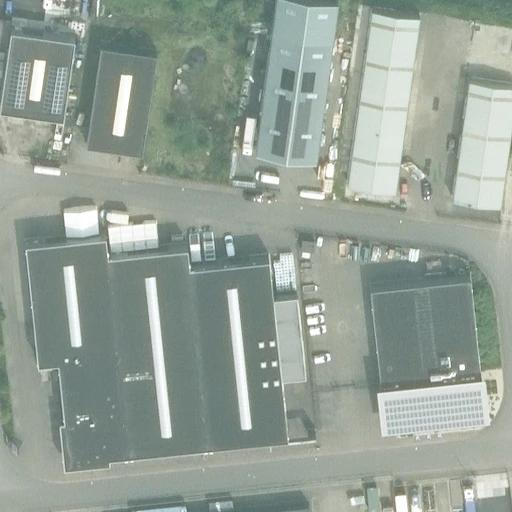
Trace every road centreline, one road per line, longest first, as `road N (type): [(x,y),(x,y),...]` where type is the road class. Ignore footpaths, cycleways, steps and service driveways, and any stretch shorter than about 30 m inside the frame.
road 1 (unclassified): [(0,180),(338,214),(489,238),(504,264),(511,324)]
road 2 (unclassified): [(0,498),(511,449)]
